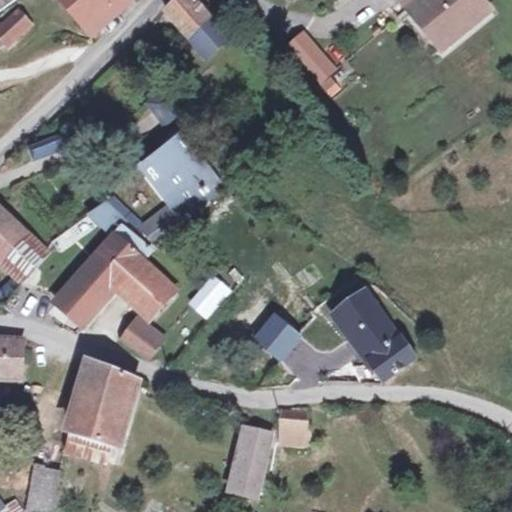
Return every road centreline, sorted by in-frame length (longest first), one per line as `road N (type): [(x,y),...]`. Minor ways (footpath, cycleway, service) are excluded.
road 1 (unclassified): [(0,323),(50,330),(236,392),(406,387),(462,396),(511,420)]
road 2 (unclassified): [(158,0),(0,152)]
